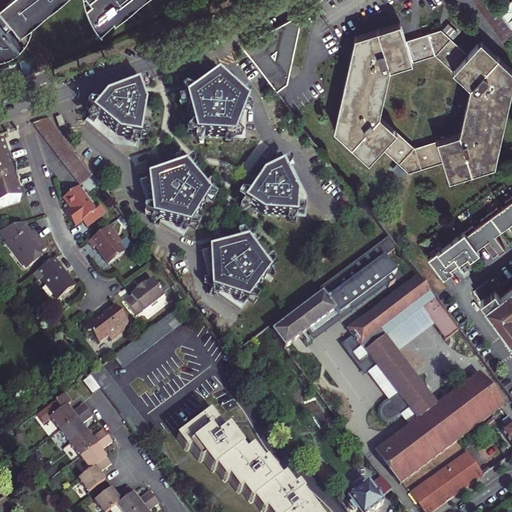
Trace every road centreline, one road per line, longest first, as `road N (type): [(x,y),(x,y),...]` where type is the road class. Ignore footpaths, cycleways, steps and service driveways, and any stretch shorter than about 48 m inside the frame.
road 1 (primary): [(20,107),(134,69),(285,0)]
road 2 (residential): [(20,107),(59,235),(99,294)]
